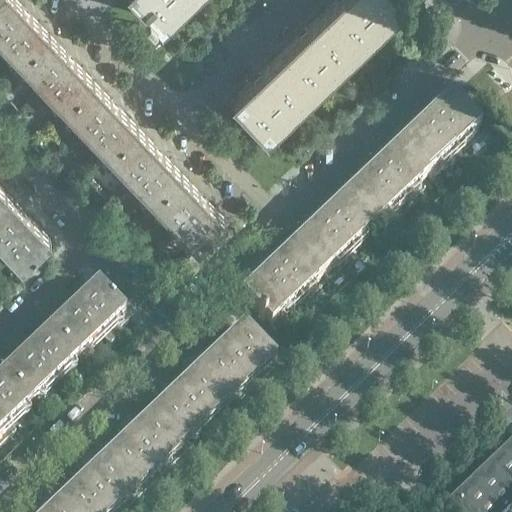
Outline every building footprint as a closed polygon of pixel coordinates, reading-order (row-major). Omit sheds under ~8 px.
[(49,34),(16,0),(0,0),(0,40),(20,61),(49,34)] [(159,21),(181,0),(140,0),(142,2),(147,7),(144,10),(151,18),(152,17),(154,15),(159,20),(158,20),(159,21)] [(358,41),(401,0),(334,0),(326,8),(358,41)] [(311,85),(358,41),(326,8),(280,52),(311,85)] [(93,80),(49,34),(20,61),(64,107),(93,80)] [(264,131),(311,85),(280,52),(232,97),(233,98),(234,98),(247,112),(263,129),(263,130),(264,131)] [(137,126),(93,80),(64,107),(108,154),(137,126)] [(247,112),(234,98),(230,102),(229,103),(242,117),(247,112)] [(454,154),(480,129),(451,99),(399,149),(428,179),(454,154)] [(181,173),(137,126),(108,154),(152,200),(181,173)] [(484,134),(480,129),(454,154),(458,159),(484,134)] [(375,229),(428,179),(399,149),(346,198),(375,229)] [(458,159),(454,154),(428,179),(432,184),(458,159)] [(226,220),(210,203),(181,173),(152,200),(197,247),(226,220)] [(428,179),(402,204),(406,208),(432,184),(428,179)] [(50,238),(5,191),(0,195),(0,243),(21,265),(50,238)] [(323,279),(375,229),(346,198),(294,248),(323,279)] [(402,204),(375,229),(379,233),(406,208),(402,204)] [(375,229),(349,254),(353,258),(379,233),(375,229)] [(263,325),(265,323),(270,329),(323,279),(294,248),(241,298),(259,317),(257,319),(263,325)] [(349,254),(323,279),(327,283),(353,258),(349,254)] [(323,279),(297,303),(301,308),(327,283),(323,279)] [(84,354),(124,316),(97,287),(57,325),(84,354)] [(297,303),(270,329),(275,333),(301,308),(297,303)] [(270,329),(265,323),(263,325),(262,325),(268,331),(270,329)] [(35,401),(84,354),(57,325),(8,372),(35,401)] [(228,408),(275,363),(243,330),(196,375),(228,408)] [(275,363),(228,408),(231,411),(278,366),(275,363)] [(0,434),(35,401),(8,372),(0,379),(0,434)] [(182,452),(228,408),(196,375),(150,419),(182,452)] [(500,417),(488,404),(482,410),(494,423),(500,417)] [(228,408),(182,452),(184,455),(231,411),(228,408)] [(494,423),(482,410),(475,416),(488,429),(494,423)] [(488,429),(475,416),(469,422),(481,435),(488,429)] [(136,496),(182,452),(150,419),(104,463),(136,496)] [(481,435),(469,422),(463,428),(475,441),(481,435)] [(475,441),(463,428),(456,434),(469,447),(475,441)] [(469,447),(456,434),(450,440),(462,453),(469,447)] [(462,453),(450,440),(444,447),(456,459),(462,453)] [(511,511),(511,446),(448,508),(444,511),(511,511)] [(456,459),(444,447),(437,453),(450,466),(456,459)] [(182,452),(136,496),(138,499),(184,455),(182,452)] [(450,466),(437,453),(431,459),(443,472),(450,466)] [(443,472),(431,459),(425,465),(437,478),(443,472)] [(62,511),(119,511),(136,496),(104,463),(57,507),(62,511)] [(136,496),(119,511),(124,511),(138,499),(136,496)] [(270,505),(276,510),(283,503),(277,498),(270,505)]
